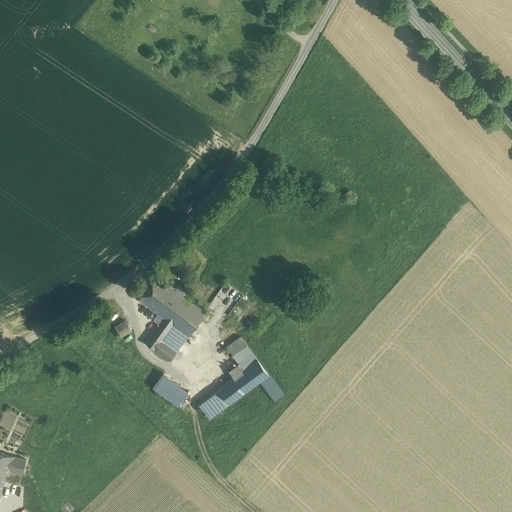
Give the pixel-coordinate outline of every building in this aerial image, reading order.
[(156,276),(139,299),(164,318),(167,320),(184,296),(156,276)] [(164,318),(146,343),(154,349),(155,349),(170,360),(206,311),(184,296),(167,320),(164,318)] [(125,320),(115,327),(121,337),(131,331),(125,320)] [(233,377),(218,388),(229,404),(259,382),(269,375),(241,337),(227,347),(239,364),(229,371),(233,377)] [(188,391),(163,373),(153,387),(178,406),(188,391)] [(283,394),(269,375),(259,382),(273,401),(283,394)] [(229,404),(218,388),(209,395),(220,411),(229,404)] [(14,456),(0,452),(0,472),(6,474),(9,474),(10,471),(23,474),(27,459),(14,456)]
